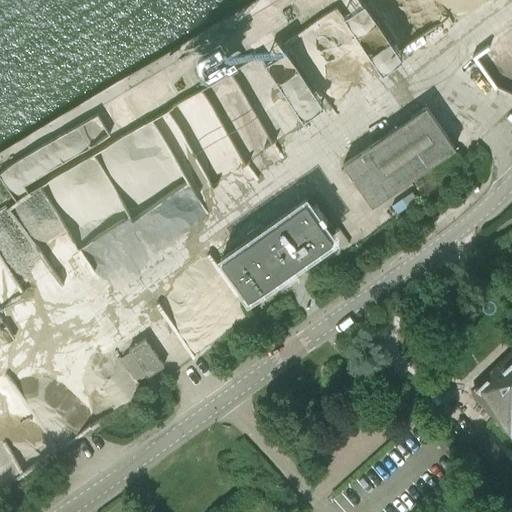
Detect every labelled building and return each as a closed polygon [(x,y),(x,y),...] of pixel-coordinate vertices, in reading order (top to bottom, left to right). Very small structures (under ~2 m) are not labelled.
[(389,44),(359,0),(348,0),(329,13),(362,62),(389,44)] [(315,88),(279,39),(231,73),(267,123),(315,88)] [(182,100),(159,112),(198,183),(220,171),(182,100)] [(371,203),(453,145),(424,104),(342,162),(371,203)] [(247,296),(332,237),(304,197),(262,227),(259,223),(246,232),(249,236),(220,256),(247,296)] [(147,375),(163,363),(144,335),(128,347),(147,375)] [(511,416),(511,415),(511,346),(491,367),(494,370),(474,388),(511,416)] [(493,461),(503,451),(484,431),(473,441),(493,461)] [(479,475),(461,490),(471,501),(489,486),(479,475)]
